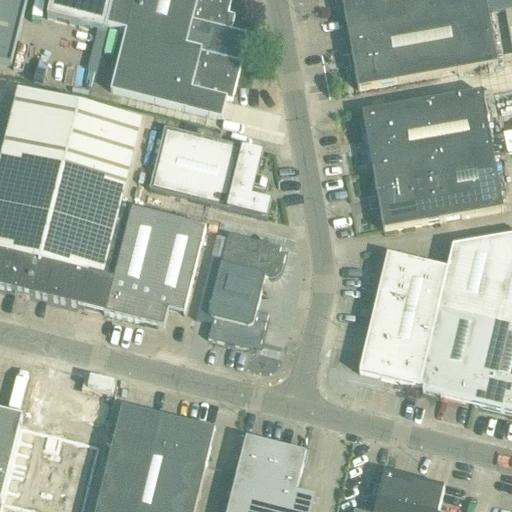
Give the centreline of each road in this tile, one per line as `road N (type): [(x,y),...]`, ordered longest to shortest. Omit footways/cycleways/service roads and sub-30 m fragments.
road 1 (unclassified): [(299,408),(324,292),(325,247),(279,0)]
road 2 (unclassified): [(299,408),(0,332)]
road 3 (unclassified): [(511,462),(299,408)]
road 4 (unknown): [(100,357),(60,511)]
